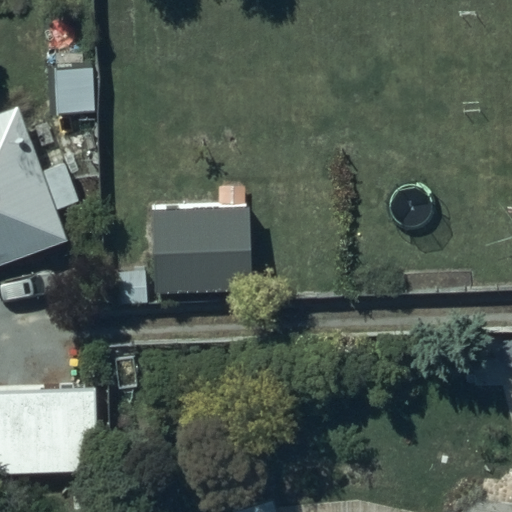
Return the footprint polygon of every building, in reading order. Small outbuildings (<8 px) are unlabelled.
[(100,55),(56,55),(57,102),(100,101),(100,55)] [(0,250),(71,224),(61,195),(84,186),(72,151),(45,161),(21,94),(0,101),(0,250)] [(252,194),(152,198),(155,280),(255,276),(252,194)] [(511,321),(475,321),(475,365),(511,365),(511,321)] [(99,371),(0,373),(0,458),(101,457),(99,371)] [(284,511),(277,487),(236,500),(240,511),(284,511)]
